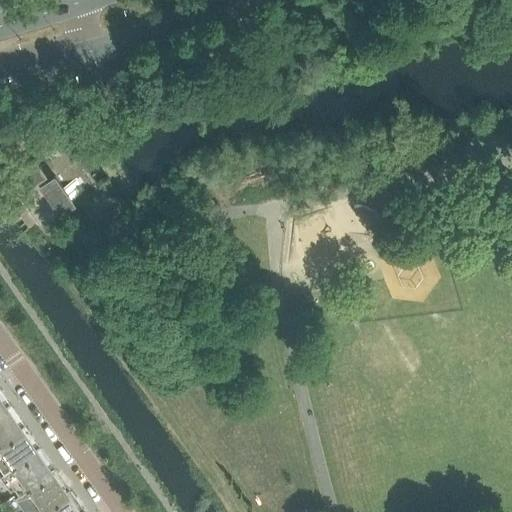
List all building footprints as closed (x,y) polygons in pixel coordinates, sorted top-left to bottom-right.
[(28,188),(47,175),(36,161),(17,174),(28,188)] [(61,213),(75,204),(55,176),(42,186),(61,213)] [(9,433),(20,427),(18,425),(17,426),(13,420),(14,419),(16,413),(11,406),(5,405),(4,405),(0,408),(0,440),(2,442),(10,436),(9,433)] [(25,455),(35,448),(33,446),(32,447),(28,442),(29,440),(31,435),(26,428),(20,427),(9,433),(10,436),(2,442),(0,440),(0,472),(15,461),(18,463),(25,458),(25,455)] [(39,476),(50,469),(48,467),(47,469),(43,463),(44,462),(46,456),(41,449),(35,448),(25,455),(25,458),(18,463),(15,461),(0,472),(0,475),(13,495),(30,483),(32,484),(40,479),(39,476)] [(54,497),(65,490),(63,489),(62,490),(58,484),(59,483),(61,477),(56,470),(50,469),(39,476),(40,479),(32,484),(30,483),(13,495),(25,511),(33,511),(45,504),(47,505),(55,500),(54,497)] [(79,511),(80,511),(78,510),(77,511),(73,505),(74,504),(76,498),(71,491),(65,490),(54,497),(55,500),(47,505),(45,504),(33,511),(79,511)]
